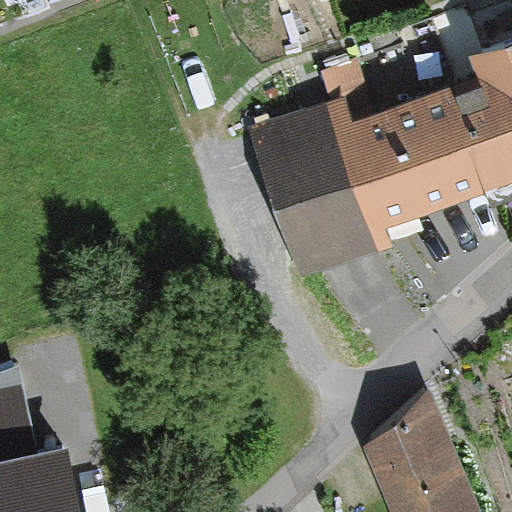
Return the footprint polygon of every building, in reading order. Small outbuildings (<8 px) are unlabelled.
[(511,38),(466,55),(474,75),(450,84),(487,183),(511,174),(511,38)] [(487,183),(450,84),(373,112),(357,68),(321,81),(330,109),(344,104),(387,227),(489,192),(487,183)] [(344,104),(330,109),(249,138),(299,280),(393,248),(387,227),(344,104)] [(0,443),(38,435),(20,357),(0,364),(0,443)] [(364,441),(394,511),(487,511),(431,377),(364,441)] [(0,511),(87,511),(68,428),(38,435),(0,443),(0,511)]
